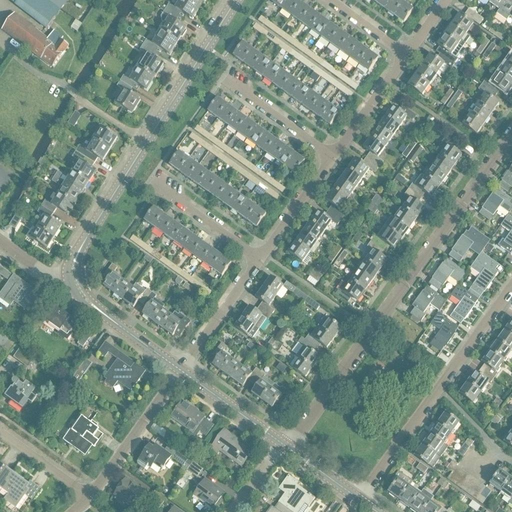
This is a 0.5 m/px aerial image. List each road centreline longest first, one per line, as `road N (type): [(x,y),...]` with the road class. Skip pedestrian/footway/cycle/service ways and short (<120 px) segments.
road 1 (residential): [(286,448),(511,135)]
road 2 (tertiary): [(73,281),(74,259),(235,0)]
road 3 (residential): [(358,499),(511,288)]
road 4 (residential): [(88,496),(181,372)]
road 5 (tertiary): [(181,372),(93,307),(73,281)]
road 6 (residential): [(181,372),(260,259)]
road 7 (residential): [(334,157),(222,78)]
road 8 (residential): [(260,259),(334,157)]
road 9 (residential): [(334,157),(407,55)]
road 10 (residential): [(260,259),(157,188)]
road 11 (tertiary): [(281,444),(181,372)]
